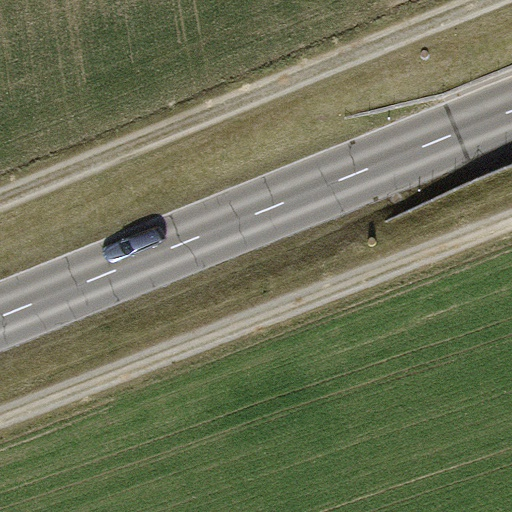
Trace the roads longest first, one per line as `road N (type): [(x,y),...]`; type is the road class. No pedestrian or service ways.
road 1 (tertiary): [(511,112),(0,320)]
road 2 (track): [(0,426),(511,225)]
road 3 (track): [(0,202),(492,0)]
